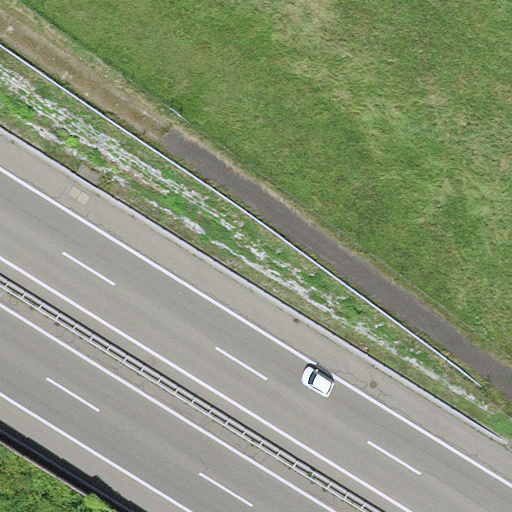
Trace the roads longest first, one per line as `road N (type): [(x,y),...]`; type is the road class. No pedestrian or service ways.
road 1 (track): [(511,385),(256,193),(0,24)]
road 2 (motorway): [(493,511),(0,207)]
road 3 (motorway): [(0,350),(261,511)]
